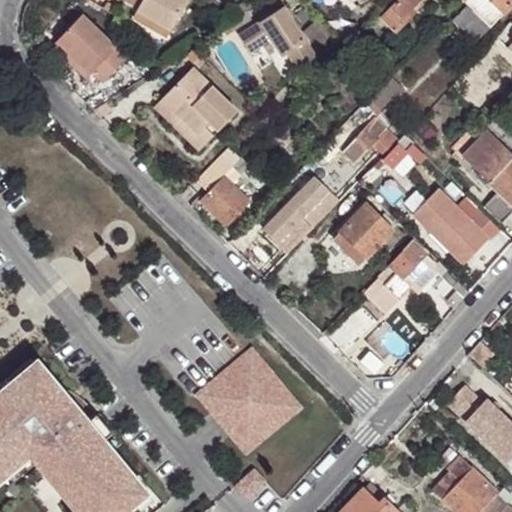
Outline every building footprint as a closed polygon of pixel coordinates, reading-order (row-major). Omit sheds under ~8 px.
[(124,0),(138,8),(133,17),(166,38),(190,0),(189,0),(124,0)] [(464,5),(489,29),(502,14),(487,0),(466,0),(465,1),(464,5)] [(511,0),(487,0),(502,14),(511,3),(511,0)] [(244,11),(250,8),(246,1),(233,9),(237,15),(244,11)] [(410,7),(402,1),(383,19),(396,31),(415,12),(410,7)] [(464,5),(450,18),(474,43),(489,29),(464,5)] [(319,58),(287,7),(241,38),(253,56),(274,42),(284,58),(290,55),(300,71),(319,58)] [(249,19),(244,11),(237,15),(234,17),(221,26),(225,33),(249,19)] [(58,43),(91,74),(92,72),(103,83),(127,57),(82,15),(58,43)] [(328,55),(335,61),(350,46),(344,39),(328,55)] [(86,78),(91,74),(58,43),(54,49),(86,78)] [(201,51),(195,44),(185,52),(192,59),(201,51)] [(211,125),(218,133),(239,112),(196,67),(165,98),(201,136),(211,125)] [(383,86),(395,97),(403,87),(392,78),(383,86)] [(383,86),(370,101),(381,112),(395,97),(383,86)] [(199,151),(218,133),(211,125),(201,136),(165,98),(156,106),(199,151)] [(113,112),(107,101),(97,109),(105,118),(113,112)] [(376,120),(343,152),(356,165),(370,149),(380,159),(394,145),(398,141),(376,120)] [(511,154),(487,130),(484,133),(480,131),(464,149),(464,150),(466,152),(468,154),(474,148),(481,154),(489,148),(493,152),(506,164),(498,172),(486,159),(476,170),(497,192),(511,205),(511,154)] [(423,158),(404,136),(398,141),(394,145),(397,148),(405,155),(407,156),(418,164),(423,158)] [(405,155),(397,148),(383,162),(392,170),(407,156),(405,155)] [(462,157),(476,170),(486,159),(493,152),(489,148),(481,154),(474,148),(468,154),(466,152),(462,157)] [(493,152),(486,159),(498,172),(506,164),(493,152)] [(242,156),(201,199),(226,225),(248,203),(232,185),(251,166),(242,156)] [(402,181),(418,164),(407,156),(392,170),(402,181)] [(287,256),(340,202),(314,177),(270,223),(283,237),(274,244),(287,256)] [(499,228),(479,209),(471,218),(439,187),(412,215),(463,265),(499,228)] [(501,223),(511,210),(511,205),(497,192),(483,206),(501,223)] [(372,204),(369,207),(378,217),(381,213),(372,204)] [(367,206),(341,234),(366,259),(393,232),(378,217),(369,207),(367,206)] [(283,237),(270,223),(262,232),(274,244),(283,237)] [(396,227),(393,232),(400,240),(403,235),(396,227)] [(366,259),(341,234),(334,241),(360,267),(366,259)] [(433,270),(436,267),(412,244),(363,297),(386,318),(411,291),(415,293),(435,272),(433,270)] [(457,283),(444,273),(441,277),(454,287),(457,283)] [(251,347),(193,394),(244,456),(302,409),(251,347)] [(25,361),(0,383),(0,397),(32,370),(25,361)] [(0,397),(0,481),(4,478),(0,473),(0,472),(22,453),(33,465),(73,511),(124,511),(133,505),(130,502),(143,491),(100,442),(85,424),(93,417),(84,407),(73,416),(64,405),(67,403),(55,389),(52,392),(32,370),(0,397)] [(479,404),(461,387),(444,405),(503,460),(511,451),(511,427),(483,400),(479,404)] [(63,392),(55,389),(67,403),(64,405),(73,416),(84,407),(81,403),(74,398),(66,394),(63,392)] [(85,424),(100,442),(108,434),(93,417),(85,424)] [(22,453),(0,472),(0,473),(4,478),(6,481),(21,468),(25,472),(33,465),(22,453)] [(497,495),(498,493),(460,456),(448,469),(451,472),(433,490),(456,511),(479,511),(489,502),(497,495)] [(255,465),(237,481),(247,493),(265,477),(255,465)] [(395,511),(367,484),(341,511),(395,511)] [(137,511),(151,500),(143,491),(130,502),(133,505),(124,511),(137,511)] [(500,511),(511,511),(511,509),(497,495),(489,502),(500,511)] [(500,511),(489,502),(479,511),(500,511)]
